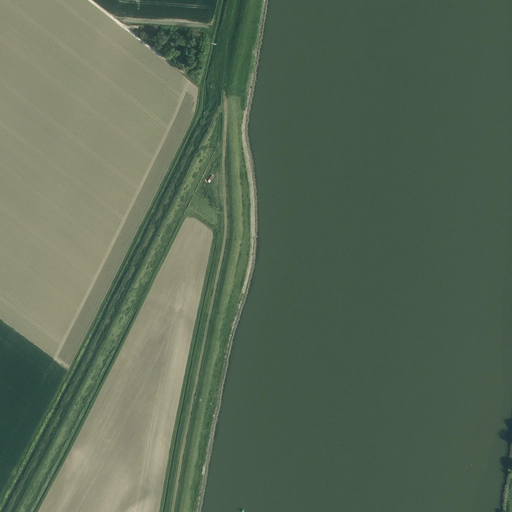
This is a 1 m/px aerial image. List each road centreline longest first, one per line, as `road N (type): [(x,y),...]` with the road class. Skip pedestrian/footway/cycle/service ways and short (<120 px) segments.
road 1 (track): [(242,0),(224,97),(15,511)]
road 2 (track): [(172,511),(225,237),(224,97)]
